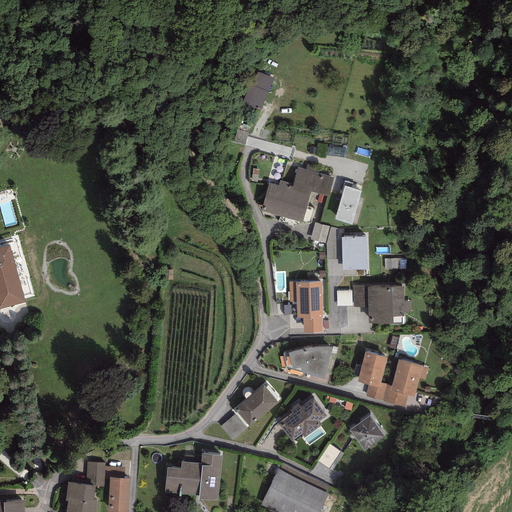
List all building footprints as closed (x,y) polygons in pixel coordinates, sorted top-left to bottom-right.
[(274,78),(257,72),(253,84),(269,90),(274,78)] [(268,93),(250,85),(242,102),(260,110),(268,93)] [(293,184),(279,180),(278,185),(268,183),(260,211),(302,222),(311,191),(328,196),(333,177),(297,168),(293,184)] [(361,191),(344,186),(334,219),(352,224),(361,191)] [(329,227),(315,223),(309,239),(324,244),(329,227)] [(366,237),(341,238),(342,270),(367,269),(366,237)] [(0,309),(25,302),(9,245),(0,247),(0,309)] [(405,258),(384,259),(384,269),(406,268),(405,258)] [(322,317),(321,282),(288,283),(289,302),(296,302),(296,319),(303,318),(304,332),(322,332),(322,317)] [(389,285),(367,285),(352,286),(353,308),(368,307),(369,324),(393,323),(392,317),(404,316),(404,312),(411,312),(411,301),(404,301),(403,287),(389,287),(389,285)] [(337,306),(352,306),(351,291),(336,291),(337,306)] [(398,338),(392,336),(389,348),(395,350),(398,338)] [(324,379),(333,347),(309,347),(291,352),(291,351),(283,353),(286,368),(301,372),(302,373),(324,379)] [(387,358),(364,352),(361,366),(358,377),(357,382),(368,385),(379,387),(380,383),(387,358)] [(422,366),(398,360),(391,386),(390,391),(408,395),(414,397),(419,379),(424,380),(427,369),(422,367),(422,366)] [(358,377),(361,366),(356,365),(353,375),(358,377)] [(382,401),(386,385),(380,383),(379,387),(368,385),(365,396),(382,401)] [(264,385),(252,395),(251,394),(250,393),(249,392),(248,392),(246,392),(245,393),(244,394),(244,395),(244,397),(244,398),(245,399),(247,400),(235,410),(249,427),(278,403),(277,402),(280,399),(269,385),(266,388),(264,385)] [(386,385),(382,401),(405,407),(408,395),(390,391),(391,386),(386,385)] [(445,396),(435,394),(433,401),(443,403),(445,396)] [(291,414),(278,423),(291,442),(302,434),(304,438),(322,426),(319,421),(326,416),(314,398),(300,407),(298,403),(289,410),(291,414)] [(247,428),(235,414),(220,426),(232,441),(247,428)] [(369,416),(349,430),(363,451),(384,436),(369,416)] [(343,454),(328,444),(316,460),(331,471),(343,454)] [(221,455),(202,454),(201,464),(181,462),(181,469),(167,468),(164,493),(199,496),(199,500),(217,501),(221,455)] [(105,463),(87,462),(86,485),(95,486),(103,487),(104,479),(105,466),(105,463)] [(125,467),(105,466),(104,479),(109,480),(109,478),(124,479),(125,467)] [(319,511),(328,493),(277,469),(260,505),(274,511),(319,511)] [(124,479),(109,478),(109,480),(107,511),(127,511),(129,479),(124,479)] [(86,485),(68,482),(65,501),(67,501),(65,511),(96,511),(98,500),(93,499),(95,486),(86,485)] [(0,511),(24,511),(24,500),(3,503),(3,501),(0,500),(0,511)]
